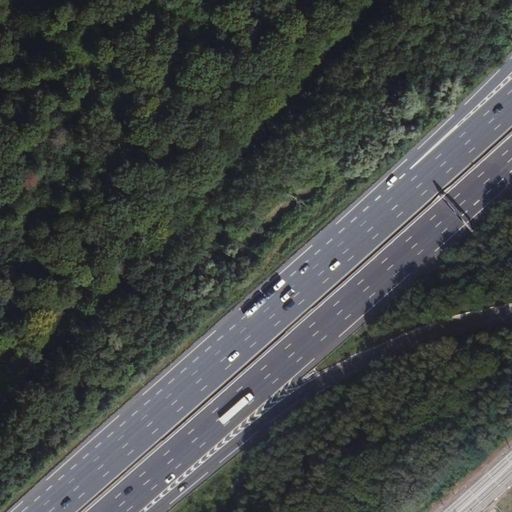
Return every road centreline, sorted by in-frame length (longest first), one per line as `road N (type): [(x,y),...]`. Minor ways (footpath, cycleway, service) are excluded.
road 1 (track): [(0,414),(371,0)]
road 2 (motorway): [(112,511),(511,158)]
road 3 (motorway): [(421,182),(47,511)]
road 4 (motorway): [(149,511),(341,368),(437,329),(511,311)]
road 5 (motorway): [(511,62),(421,182)]
road 6 (motorway): [(511,100),(421,182)]
